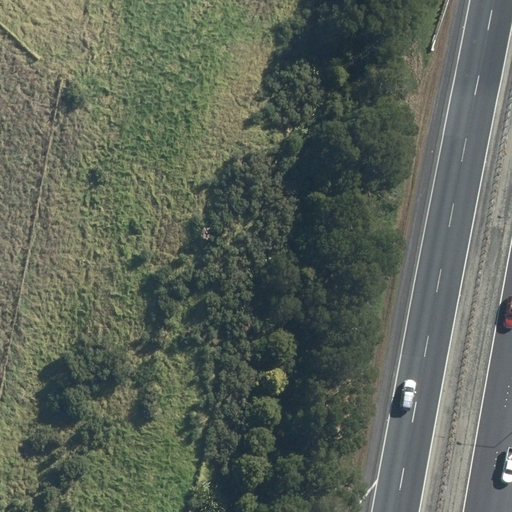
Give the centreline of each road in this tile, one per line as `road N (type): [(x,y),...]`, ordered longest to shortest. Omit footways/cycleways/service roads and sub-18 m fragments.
road 1 (motorway): [(397,511),(493,0)]
road 2 (motorway): [(511,388),(490,511)]
